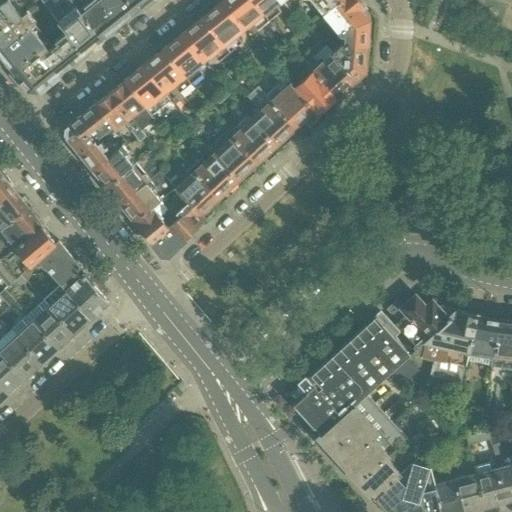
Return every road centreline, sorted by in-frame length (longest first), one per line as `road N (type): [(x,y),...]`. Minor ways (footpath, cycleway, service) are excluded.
road 1 (residential): [(394,0),(400,42),(393,76),(151,299)]
road 2 (residential): [(228,399),(393,255),(511,278)]
road 3 (residential): [(22,138),(191,0)]
road 4 (tertiary): [(151,299),(22,138)]
road 5 (residential): [(0,437),(151,299)]
road 6 (tertiary): [(290,511),(228,399)]
road 7 (tertiary): [(228,399),(151,299)]
